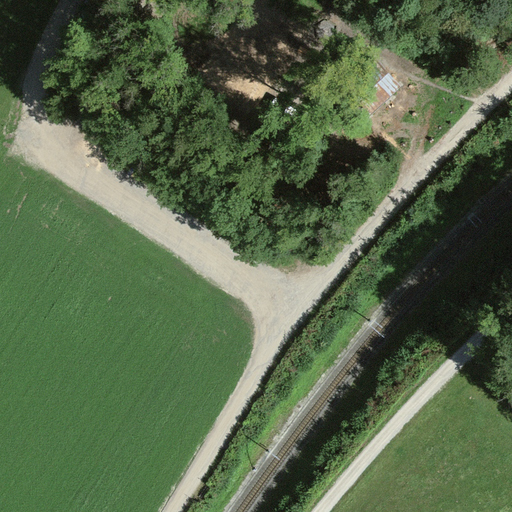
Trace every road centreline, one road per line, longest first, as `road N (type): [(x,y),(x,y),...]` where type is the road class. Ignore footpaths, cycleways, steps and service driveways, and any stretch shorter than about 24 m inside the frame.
road 1 (track): [(511,84),(442,141),(288,311),(171,511)]
road 2 (track): [(39,141),(288,311)]
road 3 (track): [(511,311),(468,347),(323,511)]
road 4 (track): [(39,141),(32,58),(65,0)]
